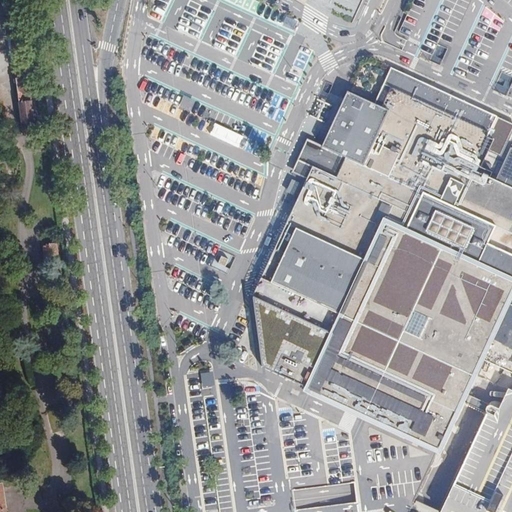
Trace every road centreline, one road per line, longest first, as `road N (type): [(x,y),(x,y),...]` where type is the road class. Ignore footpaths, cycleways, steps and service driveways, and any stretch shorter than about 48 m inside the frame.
road 1 (primary): [(58,0),(130,511)]
road 2 (primary): [(147,511),(91,113)]
